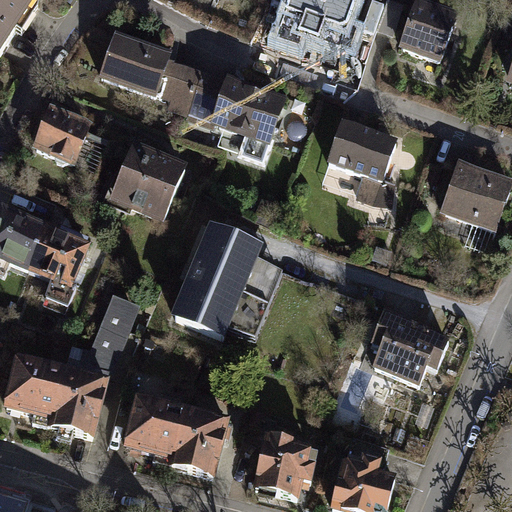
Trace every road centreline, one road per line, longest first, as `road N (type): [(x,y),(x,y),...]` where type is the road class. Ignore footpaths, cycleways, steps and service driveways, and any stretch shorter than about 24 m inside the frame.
road 1 (residential): [(135,0),(226,47),(511,151)]
road 2 (residential): [(510,317),(432,511)]
road 3 (residential): [(192,511),(0,462)]
road 4 (residential): [(0,144),(92,0)]
